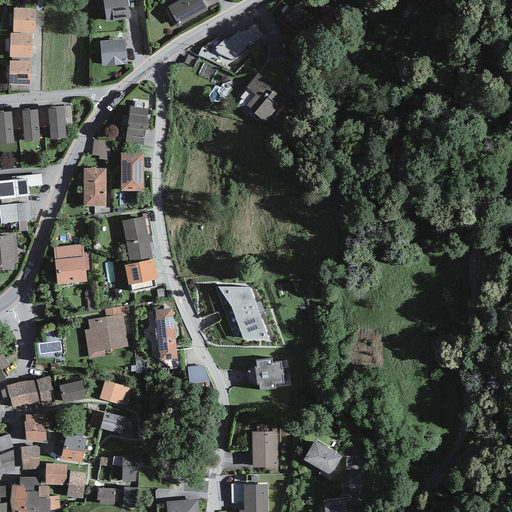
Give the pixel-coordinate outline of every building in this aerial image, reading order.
[(126,0),(102,0),(106,24),(130,21),(126,0)] [(177,28),(208,11),(206,9),(218,3),(216,0),(178,0),(165,7),(177,28)] [(421,12),(409,5),(402,16),(413,23),(421,12)] [(313,20),(295,6),(283,21),(302,35),(313,20)] [(34,8),(13,8),(13,32),(34,32),(34,8)] [(257,42),(264,36),(254,25),(246,32),(244,30),(241,33),(239,31),(227,41),(226,40),(215,48),(217,50),(215,51),(218,54),(219,55),(232,61),(256,41),(257,42)] [(32,34),(10,33),(9,57),(31,58),(32,34)] [(125,41),(100,43),(102,68),(128,65),(125,41)] [(283,41),(271,41),(271,57),(283,57),(283,41)] [(31,61),(9,61),(9,85),(31,86),(31,61)] [(255,96),(247,107),(252,112),(255,117),(265,124),(283,101),(271,90),(273,88),(258,75),(247,89),(252,92),(251,94),(255,96)] [(63,108),(64,124),(72,124),(70,106),(63,106),(63,108)] [(48,107),(38,108),(38,109),(39,128),(49,127),(48,109),(48,107)] [(147,109),(130,107),(125,143),(143,145),(147,109)] [(50,109),(48,109),(49,127),(50,140),(66,138),(64,124),(63,108),(50,109)] [(38,109),(21,111),(23,129),(24,142),(40,140),(39,128),(38,109)] [(21,110),(11,111),(11,112),(13,130),(23,129),(21,111),(21,110)] [(13,130),(11,112),(0,112),(0,144),(13,143),(13,130)] [(111,142),(94,140),(92,156),(99,156),(99,159),(110,160),(111,142)] [(144,191),(144,153),(120,153),(121,191),(144,191)] [(105,168),(83,169),(84,206),(94,206),(106,206),(106,193),(105,168)] [(12,176),(12,180),(27,178),(28,187),(43,186),(41,174),(12,176)] [(12,180),(0,180),(0,199),(1,199),(27,196),(29,196),(28,187),(27,178),(12,180)] [(109,193),(106,193),(106,206),(94,206),(95,215),(109,213),(109,193)] [(28,203),(27,196),(1,199),(2,205),(28,203)] [(2,205),(0,205),(0,214),(1,224),(18,222),(19,232),(27,231),(26,221),(31,220),(30,202),(28,203),(2,205)] [(157,258),(149,213),(143,214),(143,217),(122,221),(130,264),(153,260),(153,259),(157,258)] [(15,235),(0,236),(0,270),(14,269),(14,263),(18,263),(15,235)] [(87,282),(86,271),(92,271),(90,254),(86,255),(86,253),(84,253),(83,245),(53,248),(57,285),(87,282)] [(128,285),(157,279),(153,260),(130,264),(124,265),(128,285)] [(234,337),(242,337),(231,306),(218,287),(215,287),(234,337)] [(250,287),(218,287),(231,306),(242,337),(243,339),(269,340),(250,287)] [(89,329),(84,329),(89,358),(104,356),(103,350),(128,346),(123,316),(131,315),(130,305),(105,310),(106,317),(88,320),(89,329)] [(177,358),(172,308),(155,310),(160,361),(177,358)] [(0,382),(6,380),(1,370),(9,365),(1,351),(4,346),(0,343),(0,382)] [(276,385),(284,384),(281,361),(273,362),(272,358),(256,360),(256,366),(253,367),(250,369),(248,371),(247,374),(247,378),(248,381),(250,383),(253,385),(256,386),(259,385),(259,391),(276,389),(276,385)] [(190,385),(208,384),(207,366),(189,367),(190,385)] [(23,381),(6,386),(6,387),(8,393),(13,406),(27,401),(28,403),(34,401),(35,407),(42,407),(55,405),(54,390),(48,376),(35,380),(23,381)] [(82,380),(59,385),(62,402),(86,397),(82,380)] [(106,380),(100,398),(127,408),(133,389),(106,380)] [(100,428),(104,412),(92,409),(88,425),(100,428)] [(45,413),(26,412),(26,438),(46,441),(45,413)] [(126,418),(104,412),(100,428),(121,435),(126,418)] [(257,432),(251,432),(252,468),(278,467),(277,431),(267,432),(267,424),(257,425),(257,432)] [(86,435),(66,433),(63,445),(84,449),(86,435)] [(14,449),(9,434),(0,437),(0,473),(0,475),(14,471),(14,449)] [(342,456),(314,441),(303,460),(330,476),(342,456)] [(82,459),(84,449),(63,445),(60,456),(82,459)] [(36,446),(20,446),(22,469),(39,468),(40,448),(36,446)] [(365,456),(346,455),(346,468),(364,469),(365,456)] [(136,457),(122,456),(113,457),(112,465),(122,467),(122,482),(136,482),(136,457)] [(67,465),(46,464),(45,485),(66,486),(67,465)] [(68,484),(84,486),(86,474),(70,471),(68,484)] [(19,485),(23,485),(26,492),(26,511),(50,511),(49,497),(49,486),(39,486),(39,477),(19,477),(19,485)] [(84,486),(68,484),(67,496),(83,499),(84,486)] [(19,485),(12,485),(10,500),(11,511),(26,511),(26,492),(23,485),(19,485)] [(267,511),(267,485),(244,485),(244,510),(239,510),(238,511),(267,511)] [(138,488),(124,487),(122,507),(136,508),(138,488)] [(115,488),(98,488),(97,500),(100,500),(99,505),(115,505),(115,488)] [(58,496),(49,497),(50,511),(60,508),(58,496)] [(347,511),(345,498),(318,500),(319,511),(347,511)] [(200,511),(199,499),(166,501),(167,511),(200,511)]
